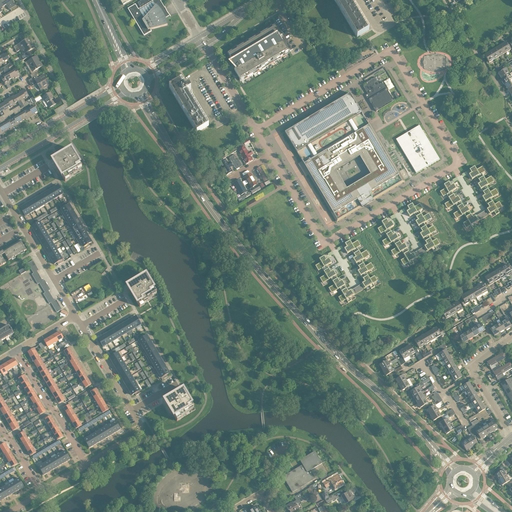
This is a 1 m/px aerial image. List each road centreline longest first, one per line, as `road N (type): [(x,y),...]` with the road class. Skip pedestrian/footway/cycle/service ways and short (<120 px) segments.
road 1 (residential): [(453,166),(459,163),(390,50),(254,129)]
road 2 (secondary): [(454,471),(265,276)]
road 3 (secondary): [(265,276),(140,93)]
road 4 (tertiary): [(0,167),(124,91)]
road 5 (tertiary): [(121,84),(0,157)]
road 6 (residential): [(87,463),(19,349)]
